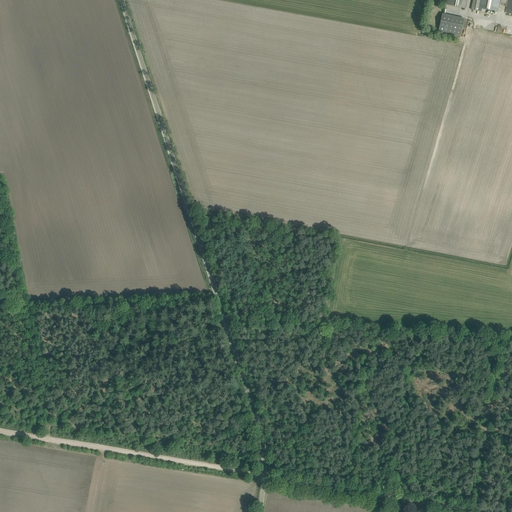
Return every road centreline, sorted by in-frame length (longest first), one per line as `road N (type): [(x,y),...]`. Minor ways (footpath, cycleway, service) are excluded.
road 1 (tertiary): [(264,476),(256,421),(122,0)]
road 2 (track): [(264,476),(0,432)]
road 3 (unclassified): [(454,507),(264,476)]
